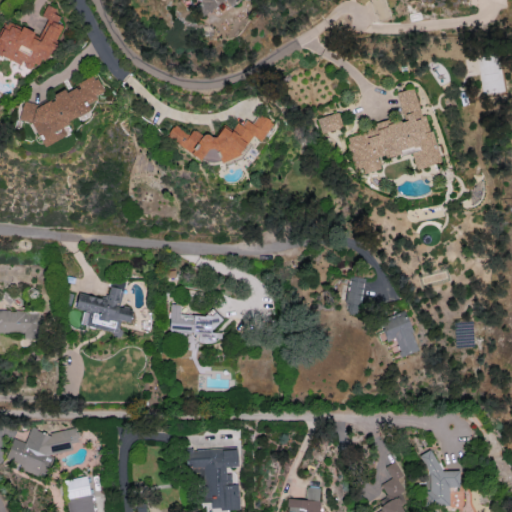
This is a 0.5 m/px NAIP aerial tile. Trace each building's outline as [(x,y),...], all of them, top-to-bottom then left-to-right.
[(201,16),(224,0),(225,0),(230,6),(238,0),(199,0),(200,1),(194,6),(201,16)] [(0,54),(30,70),(32,66),(51,54),(55,46),(51,40),(57,36),(62,27),(58,20),(59,19),(51,7),(46,4),(40,15),(47,19),(36,38),(32,36),(34,32),(23,26),(19,29),(4,21),(0,28),(0,54)] [(42,146),(66,136),(60,124),(90,111),(87,104),(96,100),(94,95),(102,92),(95,75),(52,95),(53,98),(36,106),(33,99),(19,105),(27,122),(31,120),(42,146)] [(440,160),(411,87),(394,93),(404,118),(393,123),(391,118),(344,137),(356,167),(361,165),(364,173),(380,167),(377,161),(408,148),(416,170),(440,160)] [(316,118),(321,133),(342,126),(337,112),(316,118)] [(164,139),(203,160),(208,152),(231,165),(248,134),(261,141),(272,121),(257,113),(252,123),(241,117),(233,132),(221,126),(214,140),(192,127),(188,134),(172,124),(164,139)] [(344,312),(358,314),(362,277),(349,276),(344,312)] [(77,293),(74,309),(82,310),(79,325),(113,331),(112,336),(118,337),(121,321),(129,322),(132,305),(120,302),(122,289),(108,287),(106,299),(77,293)] [(179,313),(180,305),(169,304),(168,332),(197,333),(197,342),(213,342),(213,330),(219,330),(219,315),(179,313)] [(37,338),(37,310),(0,310),(0,332),(23,333),(23,338),(37,338)] [(379,318),(385,341),(394,338),(398,356),(416,351),(405,311),(379,318)] [(4,459),(21,465),(22,470),(37,475),(45,474),(50,458),(49,453),(71,449),(70,442),(77,441),(75,428),(46,433),(30,427),(24,442),(11,438),(4,459)] [(458,470),(440,471),(430,449),(418,454),(418,457),(428,478),(428,489),(425,490),(426,506),(448,505),(448,487),(458,486),(458,470)] [(372,511),(401,511),(398,506),(404,502),(399,494),(403,491),(396,479),(402,475),(393,461),(384,467),(391,478),(379,484),(390,502),(372,511)] [(63,480),(68,511),(92,511),(86,476),(63,480)] [(318,511),(319,487),(304,486),(304,499),(287,498),(286,511),(318,511)]
